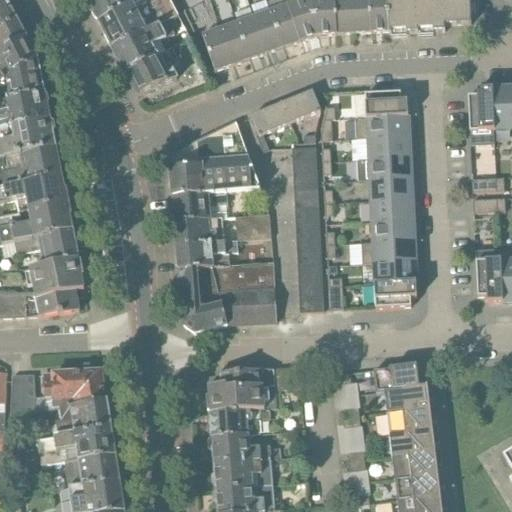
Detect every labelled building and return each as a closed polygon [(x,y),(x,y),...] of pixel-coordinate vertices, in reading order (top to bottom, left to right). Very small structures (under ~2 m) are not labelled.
[(92,0),(87,3),(99,25),(148,0),(92,0)] [(112,52),(168,24),(178,19),(168,0),(148,0),(99,25),(112,52)] [(302,44),(318,39),(310,0),(307,0),(288,7),(302,44)] [(310,0),(318,39),(337,38),(335,0),(310,0)] [(335,0),(337,38),(353,37),(351,0),(335,0)] [(351,0),(353,37),(371,36),(369,0),(351,0)] [(389,38),(392,38),(390,0),(369,0),(371,36),(389,35),(389,38)] [(418,36),(418,33),(416,0),(390,0),(392,38),(418,36)] [(445,35),(445,29),(471,28),(471,22),(476,22),(476,7),(470,7),(470,0),(416,0),(418,33),(433,33),(433,36),(445,35)] [(0,5),(0,30),(16,22),(6,2),(0,5)] [(284,50),(302,44),(288,7),(271,13),(284,50)] [(266,57),(284,50),(271,13),(253,19),(266,57)] [(250,63),(266,57),(253,19),(236,25),(250,63)] [(0,54),(25,41),(16,22),(0,30),(0,54)] [(124,76),(158,59),(153,49),(175,38),(168,24),(112,52),(124,76)] [(233,69),(250,63),(236,25),(220,31),(233,69)] [(215,75),(233,69),(220,31),(202,37),(215,75)] [(0,82),(37,63),(25,41),(0,54),(0,82)] [(124,76),(137,100),(157,90),(158,92),(177,82),(172,71),(180,67),(172,52),(158,59),(124,76)] [(10,103),(44,96),(38,65),(37,63),(0,82),(0,100),(9,95),(10,103)] [(494,133),(511,132),(511,91),(492,92),(494,133)] [(494,134),(494,133),(492,92),(477,93),(477,99),(468,100),(470,136),(494,134)] [(291,128),(321,115),(312,94),(282,107),(291,127),(291,128)] [(0,134),(49,124),(44,96),(10,103),(11,104),(0,105),(0,134)] [(366,122),(408,120),(407,105),(401,105),(401,96),(365,98),(366,122)] [(252,119),(260,138),(260,140),(263,138),(291,127),(282,107),(252,119)] [(324,124),(332,124),(335,124),(335,111),(326,112),(327,114),(324,124)] [(368,143),(409,141),(408,120),(366,122),(355,123),(356,143),(368,143)] [(55,151),(49,124),(0,134),(0,157),(1,161),(0,163),(6,161),(55,151)] [(322,145),(333,144),(332,124),(324,124),(322,134),(322,145)] [(227,197),(260,194),(236,127),(170,158),(173,201),(227,197)] [(270,154),(263,138),(260,140),(260,138),(257,140),(264,157),(270,154)] [(304,147),(316,146),(316,139),(304,139),(304,147)] [(369,163),(410,161),(409,141),(368,143),(369,163)] [(293,163),(317,162),(316,150),(292,152),(293,163)] [(0,190),(61,177),(55,151),(6,161),(10,176),(0,177),(0,190)] [(323,166),(332,165),(331,152),(323,153),(323,166)] [(370,184),(411,182),(410,161),(369,163),(370,184)] [(293,175),(318,174),(317,162),(293,163),(293,175)] [(332,165),(323,166),(324,179),(332,178),(332,165)] [(294,187),(318,186),(318,174),(293,175),(294,187)] [(19,214),(66,205),(61,177),(0,190),(0,207),(17,204),(19,214)] [(371,205),(412,203),(411,182),(370,184),(371,205)] [(472,197),(497,195),(496,182),(472,183),(472,197)] [(497,195),(505,195),(504,182),(496,182),(497,195)] [(294,198),(319,197),(318,186),(294,187),(294,198)] [(326,207),(334,207),(333,194),(325,194),(326,207)] [(175,228),(211,223),(210,211),(229,209),(227,197),(173,201),(175,228)] [(295,210),(319,209),(319,197),(294,198),(295,210)] [(498,216),(506,215),(505,202),(497,203),(498,216)] [(373,226),(413,224),(412,203),(371,205),(373,226)] [(474,217),(498,216),(497,203),(473,204),(474,217)] [(0,245),(3,245),(72,232),(66,205),(19,214),(22,227),(0,231),(0,245)] [(334,207),(326,207),(326,220),(334,220),(334,207)] [(295,222),(320,221),(319,209),(295,210),(295,222)] [(236,233),(270,230),(269,218),(235,221),(236,233)] [(296,234),(320,233),(320,221),(295,222),(296,234)] [(177,252),(224,246),(222,222),(211,223),(175,228),(177,252)] [(374,247),(414,245),(413,224),(373,226),(374,247)] [(237,245),(271,242),(270,230),(236,233),(237,245)] [(77,259),(72,232),(15,244),(18,258),(40,254),(43,266),(77,259)] [(297,245),(321,245),(320,233),(296,234),(297,245)] [(327,249),(335,248),(335,235),(327,236),(327,249)] [(297,257),(321,256),(321,245),(297,245),(297,257)] [(375,267),(415,265),(414,245),(374,247),(361,247),(362,268),(375,267)] [(213,272),(231,269),(230,259),(226,259),(226,246),(224,246),(177,252),(179,276),(213,272)] [(335,248),(327,249),(328,262),(336,261),(335,248)] [(511,305),(511,252),(500,253),(500,264),(502,306),(511,305)] [(298,269),(322,268),(321,256),(297,257),(298,269)] [(75,295),(84,293),(81,279),(83,278),(80,266),(79,266),(77,259),(43,266),(43,269),(30,272),(34,295),(36,303),(75,295)] [(487,306),(502,306),(500,264),(476,265),(478,301),(487,300),(487,306)] [(374,288),(416,286),(415,265),(375,267),(375,287),(374,287),(374,288)] [(213,272),(218,290),(223,310),(228,327),(232,327),(233,328),(277,326),(274,266),(231,269),(213,272)] [(298,281),(322,280),(322,268),(298,269),(298,281)] [(181,293),(218,290),(213,272),(179,276),(181,293)] [(299,293),(323,292),(322,280),(298,281),(299,293)] [(329,291),(343,290),(342,282),(329,282),(329,291)] [(416,286),(374,288),(375,312),(411,311),(411,302),(417,301),(416,286)] [(182,314),(223,310),(218,290),(181,293),(182,314)] [(343,290),(329,291),(331,314),(344,314),(343,290)] [(299,304),(324,304),(323,292),(299,293),(299,304)] [(34,295),(21,296),(26,322),(40,321),(36,303),(34,295)] [(79,315),(79,314),(75,295),(36,303),(40,321),(59,318),(60,319),(79,315)] [(8,296),(0,296),(0,322),(13,322),(8,296)] [(21,296),(8,296),(13,322),(26,322),(21,296)] [(300,316),(324,315),(324,304),(299,304),(300,316)] [(228,328),(228,327),(223,310),(182,314),(184,329),(195,337),(228,328)] [(384,396),(419,390),(418,384),(430,383),(428,367),(373,374),(376,397),(384,396)] [(276,412),(274,394),(273,373),(217,377),(218,390),(209,390),(211,417),(270,412),(276,412)] [(60,413),(106,405),(101,375),(43,378),(43,379),(44,379),(45,399),(47,414),(60,413)] [(352,385),(351,385),(350,377),(338,378),(339,387),(339,390),(352,388),(352,385)] [(26,418),(37,416),(35,378),(24,379),(25,415),(26,418)] [(11,416),(25,415),(24,379),(13,379),(11,416)] [(387,416),(430,411),(429,404),(434,404),(432,389),(419,390),(384,396),(387,416)] [(59,440),(110,431),(106,405),(60,413),(61,426),(57,427),(59,440)] [(343,422),(359,420),(358,412),(359,412),(358,410),(342,411),(342,414),(343,422)] [(389,438),(433,433),(432,426),(436,425),(435,411),(430,411),(387,416),(389,438)] [(213,441),(249,438),(261,437),(260,424),(271,423),(270,412),(211,417),(213,441)] [(361,428),(360,428),(359,420),(343,422),(344,430),(344,431),(344,433),(361,431),(361,428)] [(65,467),(116,462),(110,431),(59,440),(55,440),(55,442),(54,442),(55,455),(40,456),(41,469),(65,467)] [(392,460),(435,455),(434,448),(439,447),(437,433),(433,433),(389,438),(392,460)] [(215,468),(281,462),(280,451),(271,452),(271,449),(250,451),(249,438),(213,441),(215,468)] [(511,472),(511,452),(499,461),(504,469),(508,466),(511,472)] [(349,466),(364,464),(363,456),(364,456),(363,453),(347,455),(347,458),(348,458),(349,466)] [(395,482),(438,477),(437,470),(442,469),(440,454),(435,455),(392,460),(395,482)] [(69,493),(120,488),(116,462),(65,467),(69,493)] [(217,494),(254,491),(253,478),(273,476),(273,474),(282,473),(281,462),(215,468),(217,494)] [(366,472),(365,472),(364,464),(349,466),(350,474),(349,474),(349,477),(366,475),(366,472)] [(397,504),(440,499),(440,491),(444,491),(443,476),(438,477),(395,482),(397,504)] [(124,511),(120,488),(69,493),(70,502),(71,511),(124,511)] [(218,511),(275,511),(275,501),(255,503),(254,491),(217,494),(218,511)] [(354,510),(370,508),(369,500),(369,499),(369,497),(352,499),(352,502),(353,501),(354,510)] [(398,511),(446,511),(445,498),(440,499),(397,504),(398,511)]
